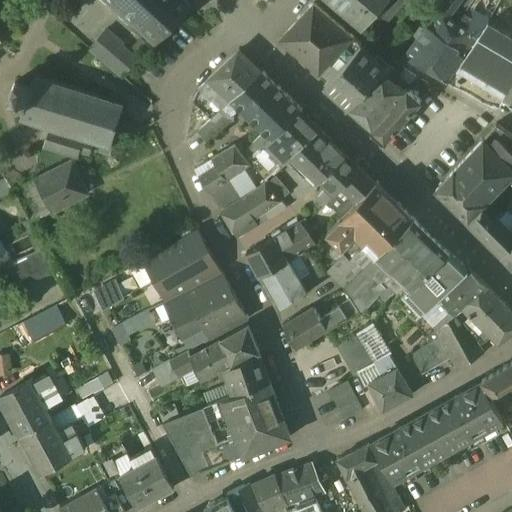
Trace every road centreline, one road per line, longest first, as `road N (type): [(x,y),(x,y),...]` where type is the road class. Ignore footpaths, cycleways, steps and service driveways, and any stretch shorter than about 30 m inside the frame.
road 1 (residential): [(306,441),(282,348),(181,130),(190,70),(235,18)]
road 2 (residential): [(235,18),(511,284)]
road 3 (residential): [(306,441),(355,432),(511,346)]
road 4 (residential): [(159,511),(306,441)]
